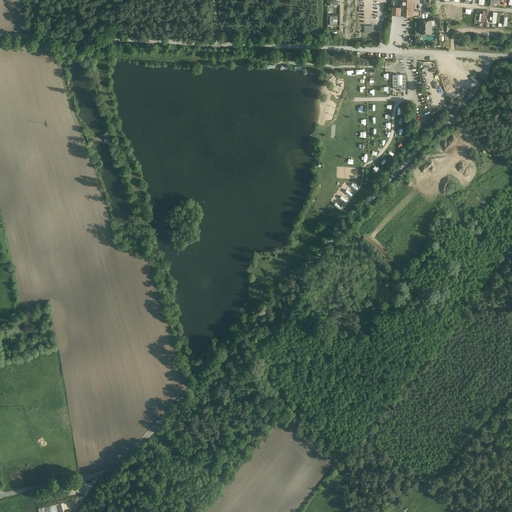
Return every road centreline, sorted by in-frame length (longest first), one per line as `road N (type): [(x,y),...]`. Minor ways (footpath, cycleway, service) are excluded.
road 1 (unclassified): [(490,55),(478,87),(130,451),(91,476),(0,495)]
road 2 (unclassified): [(0,33),(490,55)]
road 3 (track): [(511,391),(430,483)]
